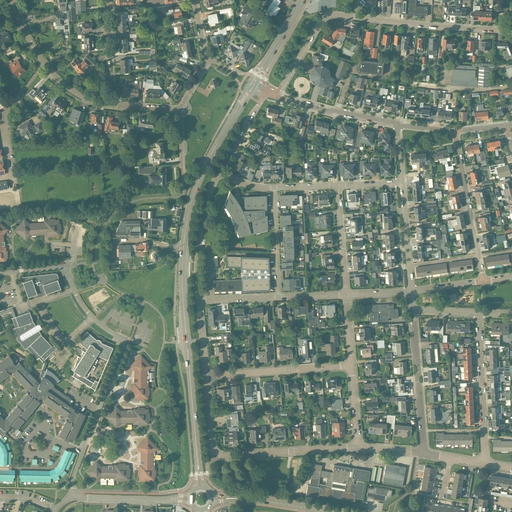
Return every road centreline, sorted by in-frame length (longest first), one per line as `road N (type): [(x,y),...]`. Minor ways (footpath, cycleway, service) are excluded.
road 1 (tertiary): [(197,463),(184,233),(204,166),(252,84)]
road 2 (residential): [(511,31),(330,14),(273,96)]
road 3 (residential): [(357,448),(217,453),(203,376)]
road 4 (residential): [(81,451),(124,339),(92,319)]
road 5 (residential): [(484,464),(478,312)]
road 6 (residential): [(110,105),(75,93),(42,63),(11,0)]
road 7 (residential): [(203,376),(350,367)]
road 8 (residential): [(420,453),(414,309)]
road 9 (residential): [(198,301),(199,223),(217,172)]
road 10 (residential): [(273,96),(397,123)]
road 11 (residential): [(455,131),(477,255)]
road 12 (residential): [(92,319),(64,343),(59,338),(36,301),(73,291)]
